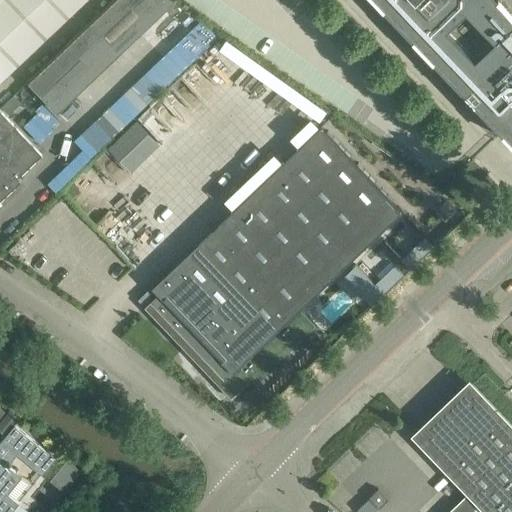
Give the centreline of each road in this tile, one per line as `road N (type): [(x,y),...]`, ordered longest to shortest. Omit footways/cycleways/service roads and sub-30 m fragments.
road 1 (unknown): [(223,0),(499,235)]
road 2 (tertiary): [(257,471),(511,223)]
road 3 (unclassified): [(257,471),(0,290)]
road 4 (unknown): [(129,290),(306,105)]
